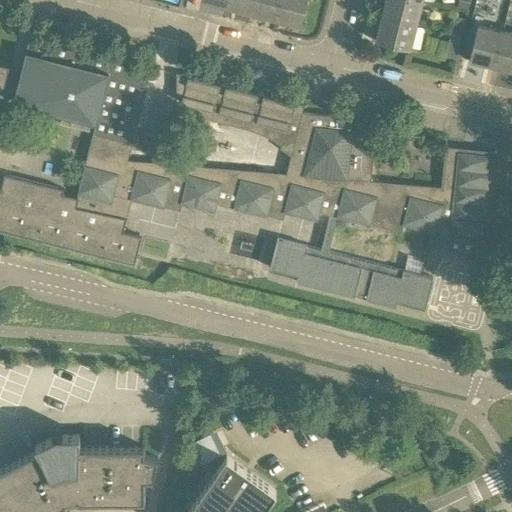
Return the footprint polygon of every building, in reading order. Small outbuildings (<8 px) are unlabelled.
[(228,0),(227,8),(251,14),(254,0),(228,0)] [(254,0),(251,14),(276,20),(280,0),(254,0)] [(307,0),(280,0),(276,20),(301,26),(307,0)] [(422,0),(385,0),(382,16),(416,24),(422,0)] [(410,49),(416,24),(382,16),(375,41),(410,49)] [(450,33),(461,36),(466,19),(455,16),(450,33)] [(493,67),(502,32),(477,26),(469,61),(493,67)] [(511,71),(511,34),(502,32),(493,67),(511,71)] [(424,308),(426,308),(424,313),(452,321),(461,285),(450,282),(453,271),(435,267),(433,278),(419,275),(424,257),(409,254),(404,271),(328,252),(338,215),(403,231),(404,226),(435,233),(449,237),(448,252),(485,256),(496,152),(495,152),(495,154),(446,149),(447,142),(446,142),(441,187),(372,181),(376,132),(352,130),(353,118),(302,113),(304,107),(307,108),(307,106),(176,73),(176,97),(182,99),(181,103),(194,107),(192,116),(245,129),(257,133),(270,139),(281,145),(280,149),(281,149),(282,146),(293,148),(286,173),(128,160),(152,67),(30,36),(13,102),(95,123),(77,197),(76,203),(77,204),(79,194),(111,202),(111,203),(112,204),(112,203),(127,207),(129,199),(131,200),(132,199),(179,211),(179,212),(180,212),(182,203),(214,211),(214,212),(215,212),(217,204),(235,209),(235,208),(282,220),(283,221),(285,212),(317,220),(317,221),(318,221),(320,213),(330,215),(321,250),(307,247),(307,246),(277,239),(270,269),(271,269),(271,268),(298,275),(296,282),(298,282),(353,296),(354,297),(355,295),(366,298),(366,300),(367,300),(367,299),(395,306),(394,307),(396,307),(397,300),(425,307),(424,308)] [(455,61),(459,44),(449,42),(445,58),(455,61)] [(123,232),(131,200),(129,199),(127,207),(112,203),(112,204),(111,203),(111,202),(79,194),(77,204),(76,203),(77,197),(63,194),(64,189),(4,174),(0,190),(0,106),(10,69),(11,68),(0,64),(0,230),(135,265),(142,237),(123,232)] [(62,124),(93,132),(95,123),(64,116),(62,124)] [(203,457),(225,444),(216,429),(194,442),(203,457)] [(37,450),(2,468),(0,468),(0,511),(48,511),(67,503),(66,501),(77,498),(77,501),(145,500),(145,479),(153,479),(158,457),(145,454),(145,447),(80,448),(80,435),(62,435),(62,439),(52,441),(51,438),(35,445),(37,450)] [(261,511),(276,492),(227,457),(187,511),(261,511)]
